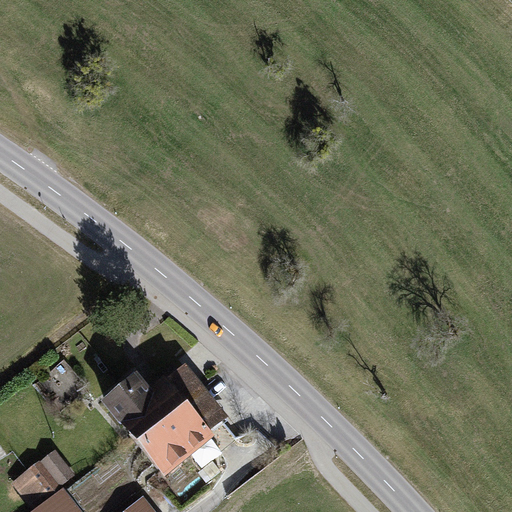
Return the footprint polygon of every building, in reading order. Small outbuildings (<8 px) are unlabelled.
[(135,381),(107,404),(133,436),(193,386),(181,371),(165,385),(161,380),(149,390),(153,395),(149,398),(135,381)] [(222,421),(193,386),(133,436),(162,470),(222,421)] [(33,511),(68,486),(49,459),(14,483),(33,511)] [(75,511),(63,495),(40,511),(75,511)] [(151,511),(143,502),(130,511),(151,511)]
